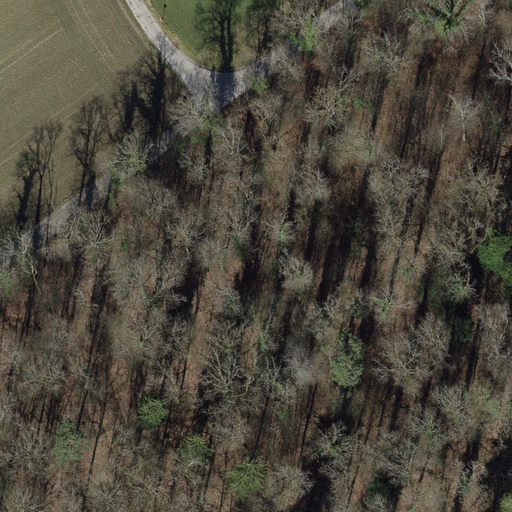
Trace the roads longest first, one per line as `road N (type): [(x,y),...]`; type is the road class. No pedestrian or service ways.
road 1 (unclassified): [(354,0),(216,100),(135,0)]
road 2 (track): [(216,100),(0,268)]
